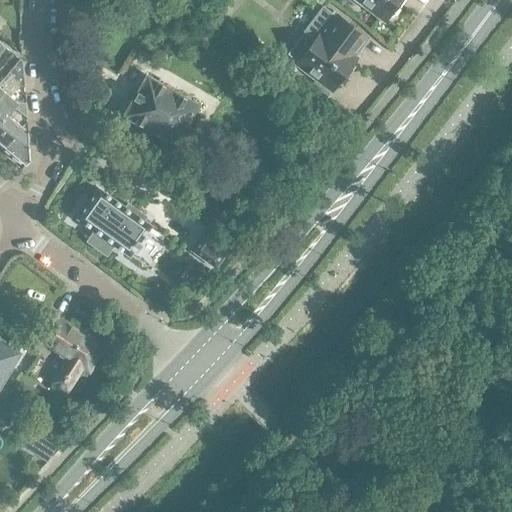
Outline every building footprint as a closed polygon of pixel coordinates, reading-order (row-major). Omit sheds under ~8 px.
[(398,3),(400,0),(360,0),(386,19),(389,15),(393,14),(398,8),(398,3)] [(345,73),(355,60),(350,56),(365,37),(338,17),(337,18),(322,7),(304,31),(315,40),(298,62),(333,89),(336,85),(341,85),(345,78),(345,73)] [(0,81),(0,94),(22,68),(22,62),(19,59),(0,81)] [(0,94),(0,123),(14,107),(18,103),(11,97),(19,86),(24,85),(22,68),(0,94)] [(198,107),(196,106),(146,78),(125,116),(160,135),(163,140),(168,142),(174,142),(179,139),(183,135),(185,129),(185,126),(191,114),(193,115),(195,115),(198,109),(198,107)] [(25,103),(18,103),(14,107),(17,109),(26,117),(25,103)] [(14,107),(0,123),(0,143),(25,164),(29,160),(30,160),(27,131),(10,117),(17,109),(14,107)] [(154,228),(150,225),(142,220),(145,216),(120,198),(118,202),(98,189),(77,218),(95,230),(87,241),(106,255),(114,244),(133,257),(154,228)] [(238,212),(214,195),(204,209),(227,226),(238,212)] [(232,244),(208,227),(192,250),(215,267),(232,244)] [(104,347),(51,312),(35,337),(67,358),(51,382),(66,392),(82,368),(88,372),(104,347)] [(0,379),(16,352),(0,342),(0,379)] [(9,424),(14,417),(1,408),(0,409),(0,426),(1,427),(9,424)] [(328,455),(308,439),(275,462),(305,486),(328,455)] [(42,442),(34,450),(34,457),(41,464),(53,453),(42,442)]
